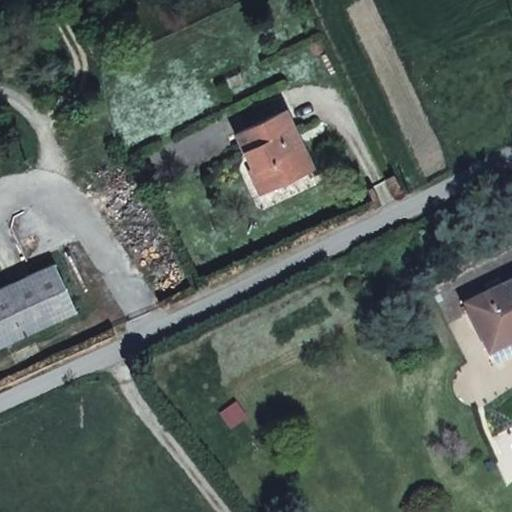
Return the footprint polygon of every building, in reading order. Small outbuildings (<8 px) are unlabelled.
[(284,110),(236,133),(253,169),(259,166),(270,187),(311,167),(300,144),(292,147),(285,132),(293,128),(284,110)] [(292,147),(300,144),(293,128),(285,132),(292,147)] [(259,166),(253,169),(263,190),(270,187),(259,166)] [(0,345),(76,311),(54,263),(0,287),(0,345)] [(485,287),(489,296),(503,289),(502,288),(498,281),(485,287)] [(489,296),(466,307),(488,352),(511,340),(511,282),(502,288),(503,289),(489,296)] [(511,340),(488,352),(495,365),(511,357),(511,340)]
